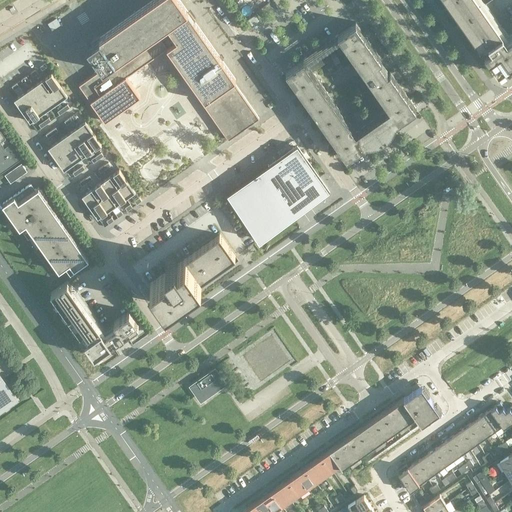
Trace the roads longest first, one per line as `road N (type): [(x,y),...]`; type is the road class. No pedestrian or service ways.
road 1 (residential): [(299,113),(104,251)]
road 2 (secondary): [(148,511),(342,375)]
road 3 (secondary): [(178,354),(0,480)]
road 4 (secondary): [(356,365),(511,255)]
road 5 (residential): [(220,511),(373,402)]
road 6 (residential): [(104,251),(0,103)]
road 7 (secondary): [(384,0),(481,142)]
road 8 (secondary): [(499,128),(405,0)]
road 9 (residential): [(459,411),(380,466),(400,511)]
road 10 (residential): [(219,0),(299,113)]
road 11 (secondary): [(481,142),(372,217)]
road 12 (residential): [(299,113),(372,217)]
road 13 (residential): [(178,354),(104,251)]
road 14 (secondary): [(278,284),(178,354)]
